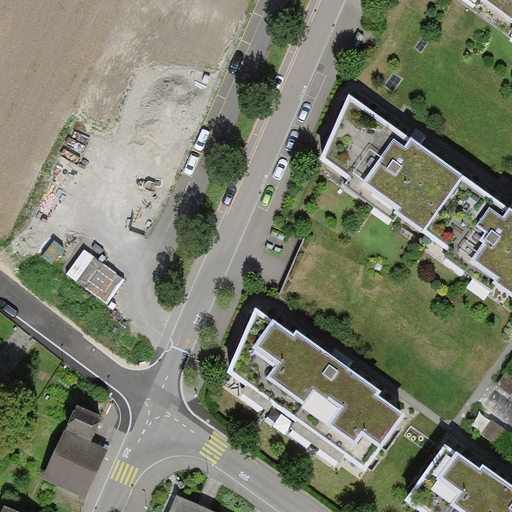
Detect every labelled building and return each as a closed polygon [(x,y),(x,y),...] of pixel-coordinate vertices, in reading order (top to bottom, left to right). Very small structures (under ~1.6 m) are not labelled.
[(480,0),(498,12),(507,0),(480,0)] [(511,0),(507,0),(498,12),(511,22),(511,0)] [(413,139),(349,93),(320,157),(397,209),(394,213),(423,232),(463,176),(413,139)] [(511,210),(463,176),(423,232),(494,282),(492,284),(511,297),(511,210)] [(125,278),(84,249),(66,273),(107,303),(125,278)] [(293,335),(255,307),(227,372),(365,471),(406,416),(379,396),(381,392),(338,360),(297,331),(293,335)] [(77,404),(65,430),(91,441),(103,416),(77,404)] [(65,430),(64,429),(42,479),(86,498),(108,449),(91,441),(65,430)] [(481,469),(446,444),(405,500),(422,511),(511,511),(511,485),(483,465),(481,469)] [(215,511),(176,495),(168,511),(215,511)]
